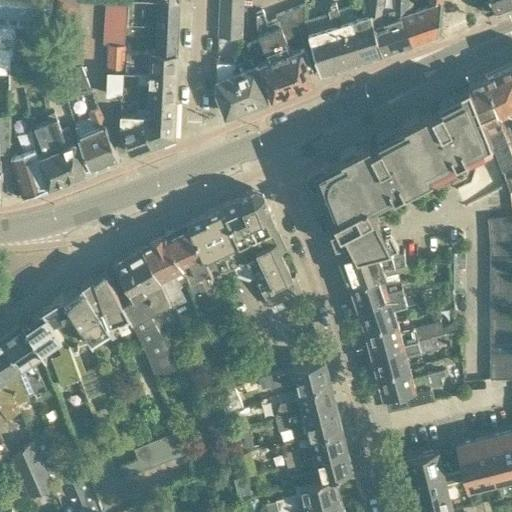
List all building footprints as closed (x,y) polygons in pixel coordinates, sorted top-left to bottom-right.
[(27,23),(50,25),(52,0),(0,0),(0,21),(13,22),(27,23)] [(104,0),(104,8),(127,9),(127,0),(104,0)] [(149,83),(148,106),(147,129),(153,143),(170,136),(174,131),(179,0),(158,0),(156,52),(125,50),(124,70),(139,71),(147,71),(147,72),(150,72),(149,83)] [(244,0),(219,0),(220,7),(244,8),(244,0)] [(366,15),(353,19),(365,59),(383,53),(388,51),(375,13),(382,13),(382,7),(382,0),(368,0),(368,8),(365,7),(366,15)] [(382,13),(375,13),(388,51),(391,50),(413,43),(404,15),(406,14),(407,0),(397,0),(397,8),(382,7),(382,13)] [(438,34),(439,28),(441,0),(429,0),(429,7),(406,14),(404,15),(413,43),(438,34)] [(511,0),(482,0),(481,8),(482,9),(487,12),(511,2),(511,0)] [(255,62),(266,93),(270,92),(272,97),(314,81),(312,76),(317,74),(297,23),(296,21),(304,18),(305,3),(277,14),(278,18),(268,22),(263,10),(257,12),(256,26),(260,37),(247,42),(255,62)] [(334,25),(306,34),(321,72),(365,59),(353,19),(354,3),(337,8),(336,3),(331,5),(332,10),(329,11),(334,25)] [(80,17),(79,6),(57,4),(55,17),(80,17)] [(244,8),(220,7),(219,22),(243,24),(244,8)] [(104,8),(104,19),(126,20),(127,9),(104,8)] [(80,28),(80,17),(55,17),(54,27),(54,30),(80,28)] [(103,24),(103,30),(126,32),(126,26),(126,20),(104,19),(103,24)] [(0,21),(0,69),(10,70),(10,57),(19,55),(17,46),(13,22),(0,21)] [(27,23),(13,22),(17,46),(26,44),(30,38),(27,23)] [(243,24),(219,22),(218,35),(242,36),(243,24)] [(54,30),(57,43),(81,40),(80,28),(54,30)] [(103,30),(102,42),(109,42),(125,43),(126,32),(103,30)] [(82,51),(81,40),(57,43),(59,55),(82,51)] [(109,42),(108,68),(124,68),(125,43),(109,42)] [(59,55),(61,68),(82,63),(82,51),(59,55)] [(10,73),(10,74),(21,72),(19,55),(10,57),(10,70),(10,73)] [(236,61),(217,61),(216,90),(224,111),(225,110),(226,113),(231,111),(232,113),(247,107),(233,72),(238,71),(237,69),(236,65),(236,61)] [(233,72),(247,107),(262,101),(260,96),(266,93),(255,62),(237,69),(238,71),(233,72)] [(511,62),(470,81),(474,88),(487,118),(504,165),(511,162),(511,62)] [(82,63),(61,68),(67,93),(92,87),(82,63)] [(108,68),(107,93),(123,94),(124,68),(108,68)] [(139,71),(138,83),(149,83),(150,72),(147,72),(147,71),(139,71)] [(42,77),(25,80),(27,91),(34,90),(33,87),(43,86),(42,77)] [(314,166),(314,167),(315,169),(319,179),(324,192),(320,193),(324,211),(326,214),(330,214),(332,213),(334,217),(336,216),(340,223),(330,228),(331,230),(332,230),(335,238),(334,238),(335,241),(336,242),(350,238),(357,251),(391,242),(384,230),(368,198),(379,192),(382,197),(397,190),(396,187),(403,184),(405,186),(420,178),(417,173),(429,167),(432,172),(433,171),(430,166),(442,160),(445,165),(460,157),(458,153),(465,149),(466,151),(475,147),(481,144),(479,139),(488,133),(492,141),(493,141),(502,166),(504,165),(487,118),(474,88),(470,81),(469,81),(470,82),(468,83),(455,89),(453,90),(454,91),(447,94),(441,97),(439,98),(441,103),(434,107),(432,104),(422,109),(419,111),(417,112),(404,119),(405,120),(396,124),(393,126),(391,127),(379,133),(378,133),(378,134),(380,138),(381,139),(373,143),(369,137),(359,142),(356,144),(354,144),(341,151),(342,152),(315,166),(314,166)] [(92,115),(74,122),(79,133),(77,134),(91,167),(105,161),(110,159),(119,155),(100,109),(98,105),(90,109),(91,113),(92,115)] [(120,127),(129,151),(129,152),(153,143),(147,129),(148,106),(137,105),(137,113),(121,112),(120,127)] [(47,120),(46,121),(67,177),(68,177),(74,174),(86,170),(86,169),(86,168),(69,123),(61,126),(57,116),(55,111),(47,115),(47,120)] [(0,198),(2,198),(1,169),(1,168),(1,165),(0,164),(0,152),(9,152),(10,113),(0,112),(0,198)] [(46,121),(34,126),(45,151),(37,154),(49,185),(67,177),(46,121)] [(25,150),(11,156),(23,195),(34,191),(38,189),(49,185),(37,154),(34,147),(31,130),(18,132),(25,150)] [(280,248),(285,246),(283,240),(265,197),(263,190),(261,190),(255,187),(248,190),(233,197),(222,202),(222,203),(202,213),(188,220),(188,221),(207,263),(209,268),(213,277),(214,276),(212,273),(230,265),(234,273),(248,279),(256,275),(260,285),(265,294),(270,306),(302,289),(299,279),(296,271),(292,273),(291,271),(287,261),(282,252),(280,248)] [(511,226),(511,213),(488,216),(489,229),(511,226)] [(187,220),(185,220),(174,225),(174,227),(166,231),(166,232),(165,231),(181,263),(189,259),(195,274),(209,268),(207,263),(188,221),(187,220)] [(511,226),(489,229),(490,241),(511,238),(511,226)] [(143,244),(142,244),(169,300),(172,305),(186,298),(178,284),(188,279),(183,267),(181,263),(165,231),(164,232),(150,238),(150,240),(151,240),(143,244)] [(511,238),(490,241),(490,253),(511,253),(511,238)] [(357,252),(341,256),(347,272),(351,281),(398,269),(406,267),(404,247),(379,252),(378,247),(391,244),(391,242),(357,251),(356,251),(357,252)] [(115,260),(116,261),(134,294),(123,300),(130,315),(142,338),(150,353),(157,369),(159,368),(162,370),(174,366),(175,363),(178,361),(171,343),(167,335),(162,333),(150,310),(169,300),(142,244),(115,260)] [(511,253),(490,253),(490,266),(511,265),(511,253)] [(181,263),(183,267),(188,279),(190,279),(200,307),(212,301),(217,302),(221,301),(216,288),(213,277),(209,268),(195,274),(189,259),(181,263)] [(511,265),(490,266),(490,278),(511,278),(511,265)] [(130,315),(123,300),(106,269),(105,270),(106,271),(96,278),(94,272),(83,281),(111,326),(112,326),(110,321),(130,315)] [(398,269),(351,281),(358,303),(420,288),(417,275),(400,280),(398,269)] [(511,278),(490,278),(490,291),(511,290),(511,278)] [(111,326),(83,281),(82,281),(83,282),(65,293),(64,292),(63,293),(92,338),(111,326)] [(417,289),(358,303),(365,324),(379,320),(380,324),(397,319),(396,316),(394,307),(423,299),(420,288),(417,289)] [(511,290),(490,291),(490,303),(511,302),(511,290)] [(63,293),(43,305),(70,345),(80,374),(87,395),(111,387),(103,364),(85,371),(76,345),(92,338),(63,293)] [(511,302),(490,303),(490,315),(511,315),(511,302)] [(61,380),(80,374),(70,345),(43,305),(24,318),(24,317),(23,318),(22,319),(41,345),(56,334),(61,349),(51,353),(61,380)] [(379,320),(365,324),(366,327),(366,328),(366,329),(370,341),(372,349),(431,334),(447,330),(458,327),(456,315),(443,324),(442,319),(400,330),(397,319),(380,324),(379,320)] [(511,315),(490,315),(490,328),(511,327),(511,315)] [(45,351),(41,345),(22,319),(1,334),(21,367),(33,391),(34,392),(45,387),(41,375),(32,358),(45,351)] [(511,327),(490,328),(490,340),(511,340),(511,327)] [(447,330),(431,334),(372,349),(377,370),(378,373),(393,370),(393,367),(410,363),(407,353),(439,344),(438,342),(450,339),(447,330)] [(1,334),(0,335),(0,370),(13,391),(19,404),(29,399),(27,394),(33,391),(21,367),(1,334)] [(511,340),(490,340),(490,352),(511,352),(511,340)] [(511,352),(490,352),(490,365),(511,364),(511,352)] [(298,388),(330,379),(325,358),(267,372),(257,375),(262,385),(270,383),(270,386),(296,379),(298,388)] [(393,370),(378,373),(378,375),(384,397),(406,391),(409,405),(434,399),(431,385),(443,382),(441,374),(446,373),(445,367),(413,375),(411,367),(410,363),(393,367),(393,370)] [(511,364),(490,365),(490,377),(511,377),(511,364)] [(21,409),(19,404),(13,391),(0,370),(0,407),(7,418),(21,409)] [(330,379),(298,388),(300,397),(279,402),(276,416),(336,401),(330,379)] [(236,393),(219,401),(224,413),(235,411),(243,409),(236,393)] [(342,427),(336,401),(276,416),(280,429),(291,426),(293,435),(309,431),(310,435),(342,427)] [(235,411),(224,413),(231,428),(236,426),(245,424),(242,418),(238,419),(235,411)] [(245,424),(236,426),(244,444),(248,446),(253,444),(248,423),(245,424)] [(347,447),(342,427),(310,435),(312,444),(285,451),(288,463),(347,447)] [(158,437),(167,459),(189,450),(180,428),(158,437)] [(511,429),(457,443),(464,468),(466,478),(468,484),(511,472),(511,429)] [(34,439),(47,470),(58,466),(44,432),(33,437),(34,439)] [(134,446),(138,457),(143,468),(167,459),(158,437),(134,446)] [(53,484),(47,470),(34,439),(31,439),(11,456),(13,459),(29,495),(53,484)] [(321,478),(334,475),(353,470),(347,447),(288,463),(291,476),(318,469),(321,478)] [(411,469),(415,486),(446,478),(444,473),(438,448),(407,456),(411,469)] [(257,471),(251,449),(242,451),(243,455),(241,456),(246,474),(257,471)] [(110,456),(87,465),(86,466),(95,487),(118,478),(114,467),(110,456)] [(138,457),(114,467),(118,478),(143,468),(138,457)] [(13,459),(5,463),(21,499),(29,495),(13,459)] [(98,511),(103,510),(95,487),(86,466),(85,465),(68,473),(84,511),(98,511)] [(466,478),(464,468),(454,470),(457,480),(466,478)] [(444,473),(446,478),(447,483),(457,480),(454,470),(444,473)] [(246,474),(234,477),(240,499),(243,498),(252,496),(246,474)] [(334,475),(321,478),(295,485),(298,493),(265,501),(267,511),(276,511),(280,511),(339,495),(337,486),(338,484),(337,478),(334,476),(334,475)] [(415,486),(421,511),(436,511),(453,508),(447,483),(446,478),(415,486)] [(345,511),(344,507),(341,505),(339,495),(280,511),(276,511),(345,511)]
